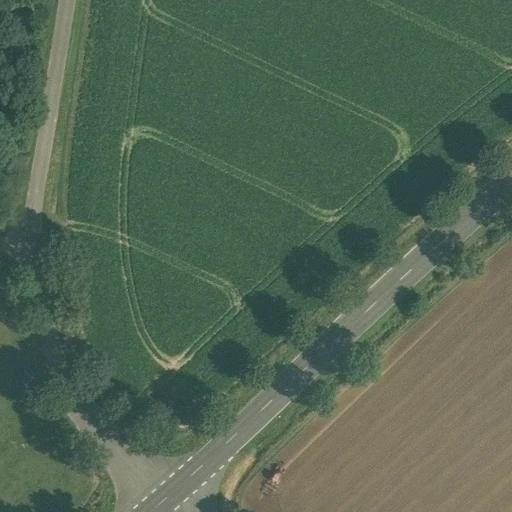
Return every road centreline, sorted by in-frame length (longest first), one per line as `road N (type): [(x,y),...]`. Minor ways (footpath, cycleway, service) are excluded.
road 1 (track): [(72,0),(26,243),(65,403),(158,506)]
road 2 (tertiary): [(158,506),(511,186)]
